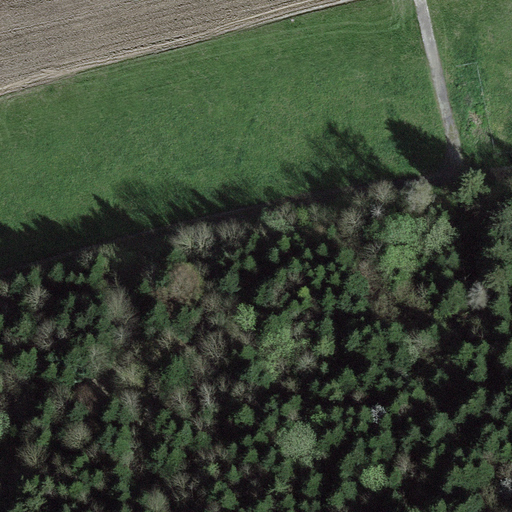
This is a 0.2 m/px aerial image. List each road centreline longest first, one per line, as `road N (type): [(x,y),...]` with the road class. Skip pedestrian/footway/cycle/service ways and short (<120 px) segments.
road 1 (track): [(511,174),(169,234),(0,282)]
road 2 (track): [(458,179),(417,0)]
